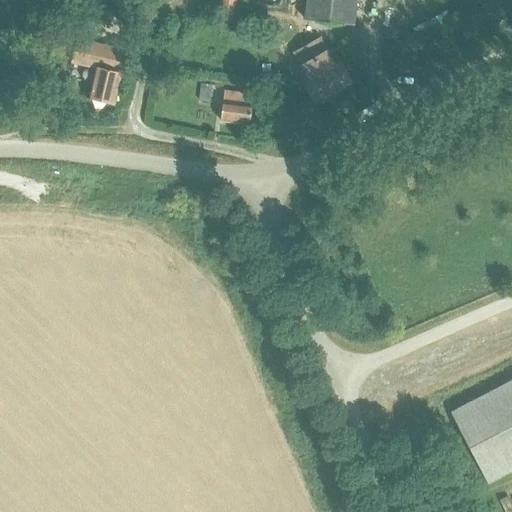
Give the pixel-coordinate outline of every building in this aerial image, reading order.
[(219,0),(218,20),(232,22),(234,0),(219,0)] [(307,0),(305,20),(354,25),(356,0),(307,0)] [(295,47),(299,59),(335,46),(331,35),(295,47)] [(73,62),(86,65),(96,67),(89,98),(113,104),(126,52),(78,40),(73,62)] [(332,48),(302,65),(296,68),(315,102),(351,81),(332,48)] [(198,101),(210,103),(212,88),(201,86),(198,101)] [(220,121),(250,124),(253,94),(224,90),(220,121)] [(511,380),(453,411),(490,481),(511,469),(511,380)]
